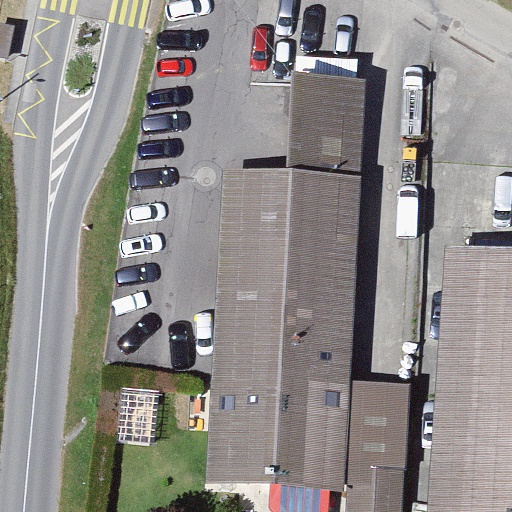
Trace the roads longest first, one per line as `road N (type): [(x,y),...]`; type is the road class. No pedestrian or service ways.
road 1 (tertiary): [(24,511),(49,214)]
road 2 (tertiary): [(49,214),(108,118),(134,0)]
road 3 (tertiary): [(59,0),(35,111),(49,214)]
